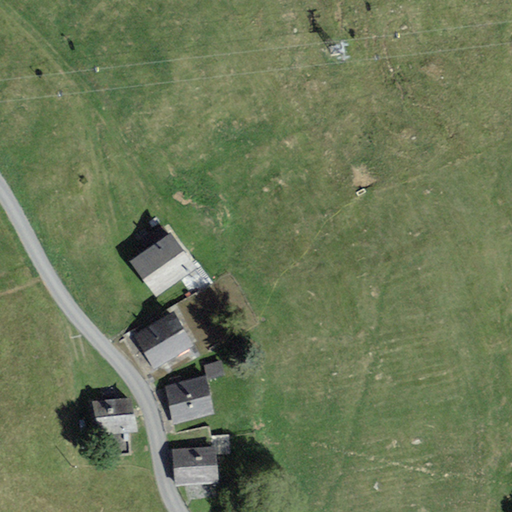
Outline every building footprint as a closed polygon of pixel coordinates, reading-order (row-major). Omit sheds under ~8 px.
[(168,241),(132,264),(152,296),(189,272),(168,241)] [(171,319),(134,340),(151,369),(188,348),(171,319)] [(199,382),(164,392),(173,424),(208,414),(199,382)] [(127,403),(93,405),(95,435),(129,433),(127,403)] [(209,453),(174,455),(176,485),(211,483),(209,453)]
